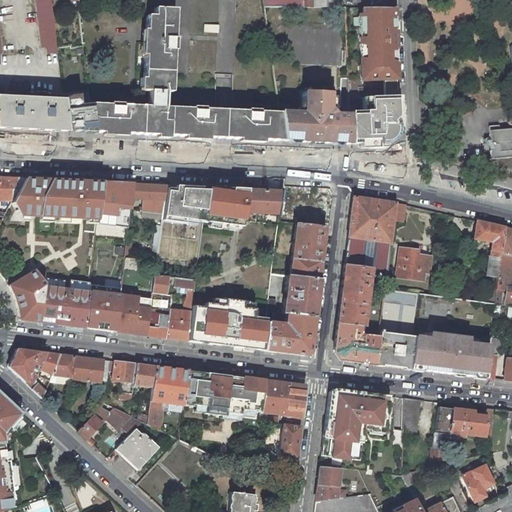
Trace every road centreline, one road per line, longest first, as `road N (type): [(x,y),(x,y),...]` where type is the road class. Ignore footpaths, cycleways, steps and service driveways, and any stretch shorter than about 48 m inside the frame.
road 1 (secondary): [(343,155),(0,140)]
road 2 (residential): [(0,333),(320,371)]
road 3 (residential): [(320,371),(343,155)]
road 4 (residential): [(147,511),(0,379)]
road 5 (residential): [(320,371),(511,397)]
road 6 (residential): [(411,164),(405,0)]
road 7 (residential): [(304,511),(320,371)]
